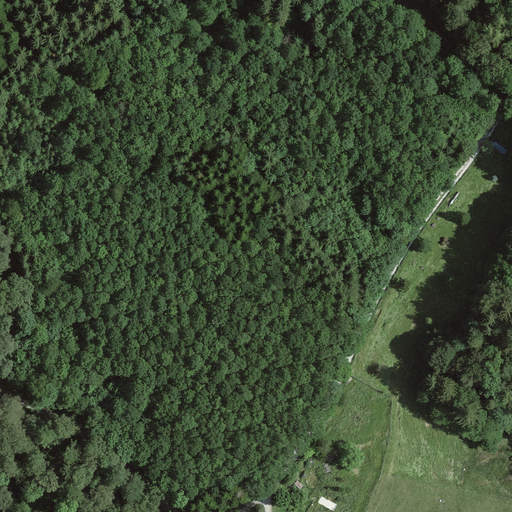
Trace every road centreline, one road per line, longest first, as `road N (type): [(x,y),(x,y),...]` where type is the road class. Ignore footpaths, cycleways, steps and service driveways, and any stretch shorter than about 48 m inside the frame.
road 1 (track): [(246,511),(337,391),(375,304),(487,137),(508,81)]
road 2 (track): [(0,393),(75,428),(172,511)]
road 3 (track): [(398,0),(454,53),(508,81)]
